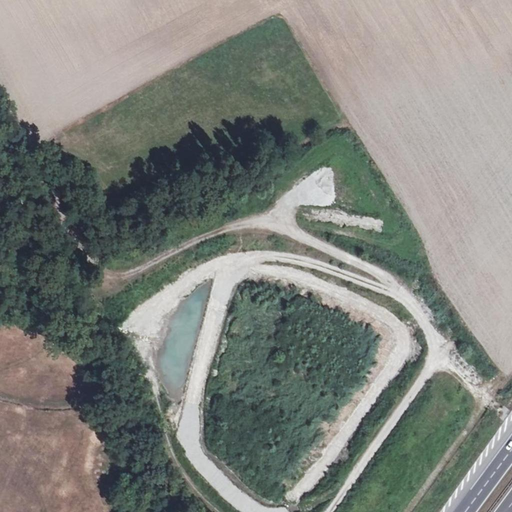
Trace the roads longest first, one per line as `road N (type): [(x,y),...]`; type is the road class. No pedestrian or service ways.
road 1 (track): [(0,104),(82,266),(111,279),(201,239),(269,226),(371,270),(421,311),(432,332),(430,370),(328,511)]
road 2 (track): [(410,298),(270,254),(203,269),(176,290)]
